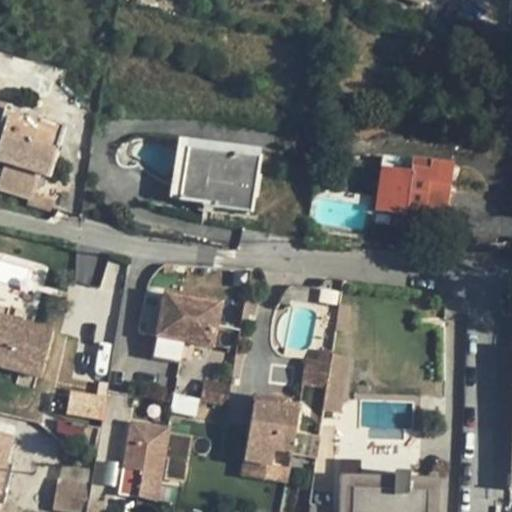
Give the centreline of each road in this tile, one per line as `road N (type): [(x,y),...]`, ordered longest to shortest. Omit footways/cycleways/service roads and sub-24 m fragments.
road 1 (residential): [(511,267),(303,267),(141,254)]
road 2 (unknown): [(303,267),(242,434)]
road 3 (residential): [(141,254),(0,219)]
road 4 (residential): [(119,377),(141,254)]
